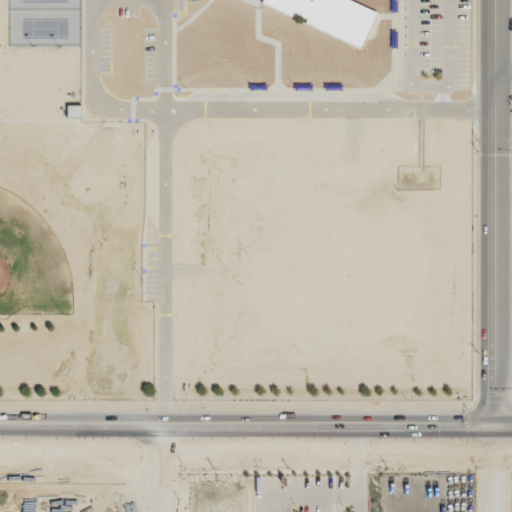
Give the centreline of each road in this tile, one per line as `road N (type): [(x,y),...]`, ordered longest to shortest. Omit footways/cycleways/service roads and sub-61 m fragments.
road 1 (secondary): [(511,425),(0,425)]
road 2 (tertiary): [(493,457),(491,0)]
road 3 (secondary): [(0,438),(309,458)]
road 4 (secondary): [(309,458),(511,457)]
